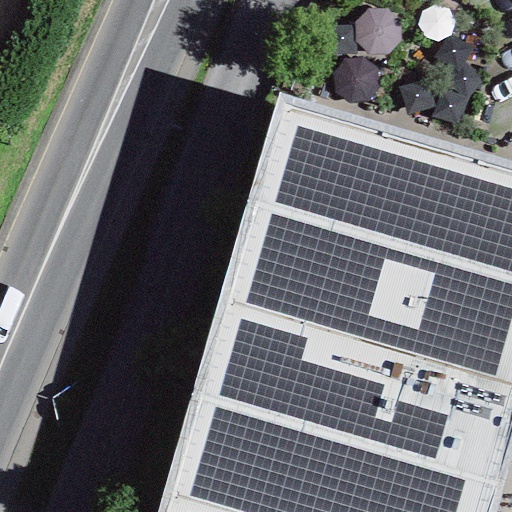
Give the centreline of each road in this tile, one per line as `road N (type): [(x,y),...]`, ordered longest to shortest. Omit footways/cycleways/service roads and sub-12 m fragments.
road 1 (unclassified): [(264,0),(67,511)]
road 2 (secondary): [(0,376),(158,0)]
